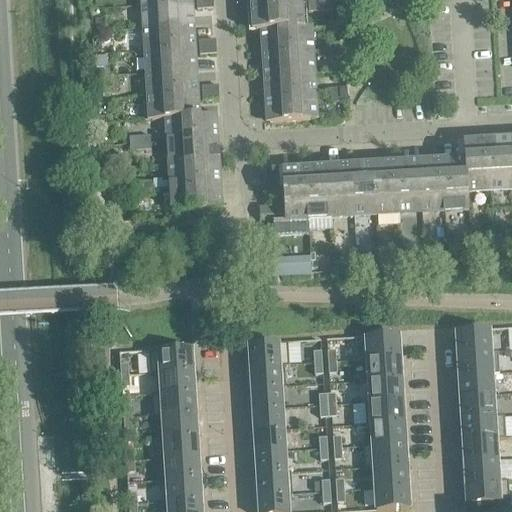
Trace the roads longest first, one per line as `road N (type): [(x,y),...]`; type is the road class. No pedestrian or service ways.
road 1 (secondary): [(24,511),(0,57)]
road 2 (residential): [(228,143),(511,122)]
road 3 (residential): [(430,330),(442,511)]
road 4 (residential): [(226,342),(237,511)]
road 5 (residential): [(217,0),(228,143)]
